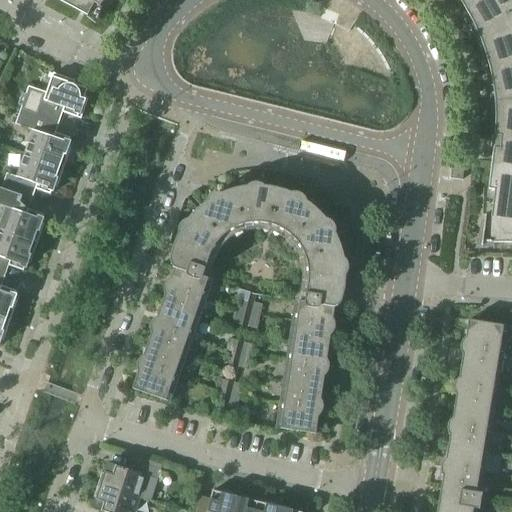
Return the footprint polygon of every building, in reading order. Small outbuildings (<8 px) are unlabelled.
[(56,0),(91,19),(90,20),(92,21),(100,7),(104,0),(56,0)] [(511,0),(458,0),(464,8),(475,27),(476,27),(475,25),(479,23),(489,48),(484,50),(489,69),(493,91),(495,90),(494,89),(499,88),(501,116),(495,116),(494,137),(500,137),(499,150),(493,149),(481,245),(482,245),(482,244),(511,243),(511,0)] [(177,40),(179,37),(178,36),(177,36),(175,39),(172,45),(171,50),(170,57),(171,64),(172,68),(175,73),(179,79),(184,84),(189,87),(197,89),(206,92),(323,121),(371,132),(376,133),(384,133),(391,131),(396,129),(400,127),(405,121),(409,114),(411,110),(412,107),(412,101),(412,98),(411,94),(410,94),(410,98),(411,101),(410,107),(409,109),(408,113),(406,117),(403,120),(398,125),(395,127),(391,129),(383,131),(376,131),(372,131),(366,129),(194,87),(187,84),(183,80),(180,78),(176,72),(174,69),(173,63),(172,57),(173,51),(174,45),(177,40)] [(21,107),(20,110),(51,121),(55,111),(80,120),(87,99),(84,98),(87,90),(73,85),(74,82),(52,74),(45,93),(27,87),(25,95),(21,93),(17,105),(21,107)] [(176,126),(134,109),(134,110),(133,111),(176,127),(176,126)] [(32,131),(24,155),(63,168),(70,149),(67,147),(70,139),(48,131),(51,121),(20,110),(14,125),(32,131)] [(6,174),(0,189),(25,198),(28,188),(50,195),(53,187),(56,188),(63,168),(24,155),(16,178),(6,174)] [(451,166),(450,179),(461,180),(463,168),(451,166)] [(173,247),(169,245),(184,202),(189,197),(197,190),(203,187),(210,183),(220,178),(229,175),(238,173),(247,172),(256,171),(264,172),(271,172),(279,174),(287,176),(297,179),(303,182),(311,187),(318,191),(324,196),(330,202),(334,206),(340,212),(343,218),(347,224),(351,230),(354,237),(356,245),(350,290),(344,289),(344,290),(351,291),(357,245),(355,237),(351,230),(348,223),(344,217),(340,212),(335,205),(331,201),(324,195),(319,191),(311,186),(303,181),(297,179),(287,175),(279,173),(271,172),(264,171),(256,171),(247,171),(238,172),(228,174),(220,177),(209,182),(202,186),(196,190),(188,196),(183,201),(167,245),(173,247)] [(308,284),(305,302),(334,307),(335,300),(342,301),(344,290),(344,289),(345,283),(345,278),(345,273),(345,268),(344,262),(344,257),(342,252),(341,247),(339,242),(337,237),(334,232),(331,228),(328,223),(325,219),(322,215),(318,211),(313,207),(309,204),(304,201),(300,198),(295,196),(290,194),(285,192),(278,190),(273,189),(268,188),(263,187),(257,187),(252,187),(247,188),(241,189),(236,190),(229,192),(224,194),(219,196),(215,198),(210,201),(206,204),(201,207),(197,210),(194,214),(190,218),(187,222),(184,227),(181,231),(178,236),(176,241),(174,246),(173,247),(170,259),(176,261),(174,268),(202,277),(209,259),(210,256),(211,253),(213,249),(216,246),(218,242),(221,239),(224,237),(227,234),(230,232),(234,230),(238,228),(241,227),(245,226),(249,225),(253,224),(257,224),(261,225),(265,225),(269,226),(272,227),(276,228),(280,230),(284,232),(287,234),(290,236),(293,239),(296,242),(298,245),(301,249),(303,252),(304,256),(306,260),(307,263),(308,267),(308,271),(308,275),(308,279),(308,284)] [(0,231),(36,245),(43,225),(40,224),(43,216),(21,208),(25,198),(0,189),(0,231)] [(0,268),(1,264),(23,272),(26,263),(29,265),(36,245),(0,231),(0,268)] [(212,281),(202,277),(174,268),(167,287),(206,300),(212,281)] [(0,318),(9,322),(16,302),(13,301),(16,292),(0,286),(0,318)] [(199,319),(206,300),(167,287),(161,306),(199,319)] [(239,300),(236,312),(244,314),(247,302),(239,300)] [(294,301),(291,321),(331,327),(334,307),(305,302),(294,301)] [(253,303),(250,315),(259,318),(262,305),(253,303)] [(193,338),(199,319),(161,306),(154,325),(193,338)] [(244,314),(236,312),(233,324),(241,326),(244,314)] [(259,318),(250,315),(247,328),(256,330),(259,318)] [(9,322),(0,318),(0,340),(3,341),(9,322)] [(291,321),(288,341),(328,347),(331,327),(291,321)] [(468,321),(464,342),(504,349),(508,327),(468,321)] [(186,357),(193,338),(154,325),(148,344),(186,357)] [(229,340),(226,352),(235,354),(238,342),(229,340)] [(288,341),(285,361),(325,367),(328,347),(288,341)] [(464,342),(461,363),(501,370),(504,349),(464,342)] [(243,343),(240,355),(249,358),(252,345),(243,343)] [(179,376),(186,357),(148,344),(141,363),(179,376)] [(235,354),(226,352),(223,364),(231,366),(235,354)] [(249,358),(240,355),(237,368),(246,370),(249,358)] [(285,361),(282,381),(322,387),(325,367),(285,361)] [(170,403),(179,376),(141,363),(132,390),(170,403)] [(461,363),(458,384),(497,391),(501,370),(461,363)] [(219,380),(216,392),(225,394),(228,382),(219,380)] [(282,381),(279,401),(319,407),(322,387),(282,381)] [(234,383),(231,395),(239,398),(242,385),(234,383)] [(458,384),(454,404),(494,411),(497,391),(458,384)] [(225,394),(216,392),(213,404),(222,406),(225,394)] [(239,398),(231,395),(227,408),(236,410),(239,398)] [(319,407),(279,401),(275,429),(315,435),(319,407)] [(454,404),(451,425),(491,432),(494,411),(454,404)] [(451,425),(447,446),(487,453),(491,432),(451,425)] [(447,446),(444,467),(484,474),(487,453),(447,446)] [(98,486),(139,499),(151,503),(157,480),(161,466),(136,458),(131,472),(116,467),(115,467),(107,464),(104,473),(103,475),(101,474),(98,486)] [(440,489),(445,489),(476,495),(480,495),(484,474),(444,467),(440,489)] [(102,511),(135,511),(139,499),(98,486),(94,498),(96,498),(95,500),(95,501),(93,509),(101,511),(102,511)] [(445,489),(442,502),(473,508),(476,495),(445,489)] [(230,511),(235,496),(225,494),(225,496),(221,495),(211,493),(209,501),(197,498),(193,511),(230,511)] [(255,511),(257,503),(248,501),(244,500),(244,498),(235,496),(230,511),(255,511)] [(438,502),(436,511),(477,511),(478,509),(473,508),(442,502),(438,502)] [(255,511),(278,511),(279,508),(265,505),(257,503),(255,511)]
